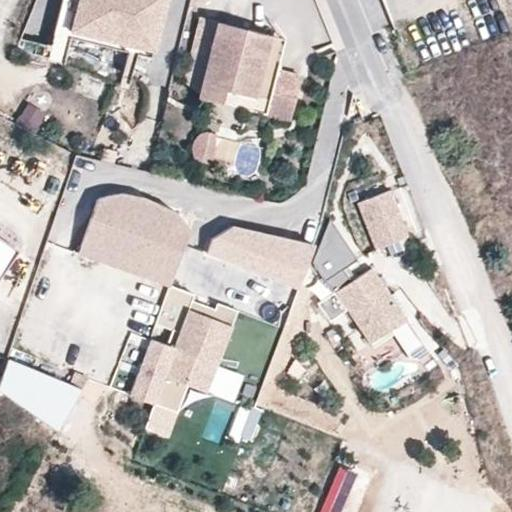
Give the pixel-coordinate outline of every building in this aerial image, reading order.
[(65,0),(60,27),(160,49),(171,0),(65,0)] [(417,20),(433,59),(511,26),(511,0),(505,0),(438,28),(432,14),(417,20)] [(188,60),(198,62),(208,14),(198,11),(188,60)] [(282,61),(287,38),(263,33),(266,24),(225,14),(207,89),(273,105),(297,111),(303,81),(279,75),(282,61)] [(48,39),(48,24),(23,24),(23,39),(48,39)] [(289,30),(266,24),(263,33),(287,38),(289,30)] [(307,67),(282,61),(279,75),(303,81),(307,67)] [(365,106),(352,74),(347,99),(357,104),(360,108),(365,106)] [(34,130),(45,111),(27,100),(16,119),(34,130)] [(188,152),(206,158),(215,132),(196,126),(188,152)] [(92,192),(74,251),(164,283),(186,225),(175,206),(140,191),(119,187),(92,192)] [(409,236),(391,190),(358,203),(376,249),(409,236)] [(211,234),(208,250),(295,280),(306,242),(231,221),(211,234)] [(0,268),(14,247),(0,237),(0,268)] [(371,344),(407,320),(372,268),(336,292),(371,344)] [(171,300),(157,336),(177,344),(191,307),(171,300)] [(234,324),(191,307),(177,344),(157,336),(135,393),(162,403),(171,377),(210,391),(234,324)] [(63,431),(93,377),(78,372),(72,383),(10,357),(5,374),(0,388),(56,427),(63,431)]
